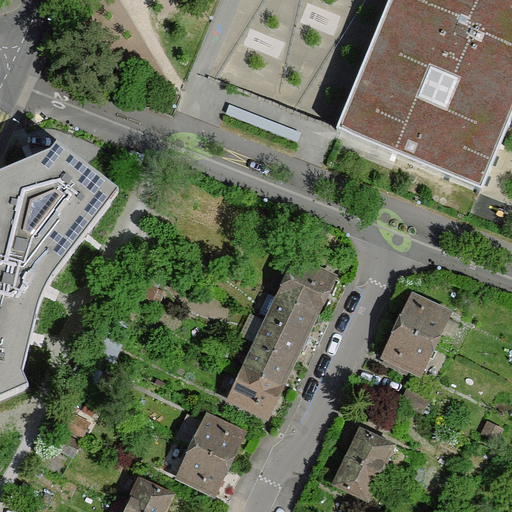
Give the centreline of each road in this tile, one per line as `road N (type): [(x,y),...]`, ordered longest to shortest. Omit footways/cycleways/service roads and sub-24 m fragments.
road 1 (residential): [(10,68),(398,243)]
road 2 (residential): [(258,511),(281,465),(300,457),(398,243)]
road 3 (residential): [(398,243),(492,280),(511,276)]
